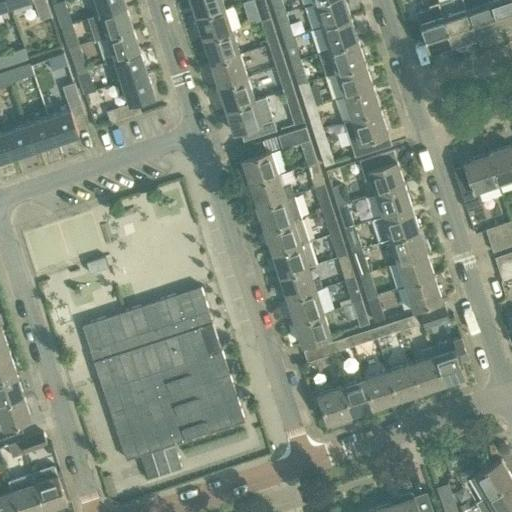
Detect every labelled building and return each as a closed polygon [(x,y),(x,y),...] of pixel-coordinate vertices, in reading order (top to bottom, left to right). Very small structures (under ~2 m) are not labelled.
[(8,0),(9,4),(21,0),(33,0),(39,18),(52,14),(47,0),(8,0)] [(60,25),(72,21),(64,0),(57,0),(53,2),(60,25)] [(96,0),(100,12),(125,4),(123,0),(96,0)] [(191,0),(196,15),(225,5),(223,0),(191,0)] [(265,0),(255,0),(262,19),(271,16),(265,0)] [(281,0),(270,0),(276,16),(285,12),(281,0)] [(322,24),(351,15),(346,0),(321,0),(315,2),(322,24)] [(441,13),(443,13),(439,2),(438,0),(436,0),(429,3),(430,6),(416,11),(429,50),(451,42),(441,13)] [(444,0),(439,2),(443,13),(441,13),(451,42),(475,34),(465,5),(466,5),(464,0),(444,0)] [(498,26),(489,0),(481,0),(466,5),(465,5),(475,34),(498,26)] [(511,0),(489,0),(498,26),(511,21),(511,0)] [(97,38),(107,35),(108,35),(132,27),(125,4),(100,12),(90,15),(97,38)] [(204,39),(233,29),(225,5),(196,15),(204,39)] [(285,12),(276,16),(282,37),(292,34),(285,12)] [(351,15),(322,24),(329,48),(358,39),(351,15)] [(269,42),(278,39),(271,16),(262,19),(269,42)] [(72,21),(60,25),(68,48),(80,45),(72,21)] [(115,57),(140,49),(132,27),(108,35),(115,57)] [(233,29),(204,39),(211,62),(240,52),(233,29)] [(292,34),(282,37),(290,60),(300,57),(292,34)] [(278,39),(269,42),(277,65),(286,62),(278,39)] [(358,39),(329,48),(337,72),(366,62),(358,39)] [(80,45),(68,48),(76,70),(87,66),(80,45)] [(1,54),(5,65),(27,57),(24,46),(1,54)] [(140,49),(115,57),(122,80),(147,71),(140,49)] [(211,62),(219,85),(248,75),(240,52),(211,62)] [(300,57),(290,60),(298,85),(308,81),(300,57)] [(7,69),(11,80),(33,72),(29,62),(7,69)] [(286,62),(277,65),(284,89),(294,86),(286,62)] [(344,94),(373,86),(366,62),(337,72),(344,94)] [(87,66),(76,70),(83,92),(95,88),(87,66)] [(0,71),(0,83),(11,80),(7,69),(0,71)] [(147,71),(122,80),(129,102),(107,109),(111,121),(141,111),(138,99),(154,94),(147,71)] [(219,85),(226,108),(255,98),(248,75),(219,85)] [(47,113),(56,140),(79,132),(73,115),(85,111),(74,80),(63,84),(70,106),(47,113)] [(308,81),(298,85),(305,106),(315,103),(308,81)] [(294,86),(284,89),(291,111),(278,115),(282,126),(304,119),(294,86)] [(344,94),(352,116),(352,118),(381,109),(373,86),(344,94)] [(262,120),(255,98),(226,108),(233,129),(262,120)] [(315,103),(305,106),(313,130),(323,127),(315,103)] [(352,118),(352,116),(343,119),(354,154),(391,142),(381,109),(352,118)] [(56,140),(47,113),(25,121),(34,147),(56,140)] [(34,147),(25,121),(2,129),(11,155),(34,147)] [(308,163),(318,159),(307,125),(279,134),(283,147),(301,141),(308,163)] [(323,127),(313,130),(324,164),(334,161),(323,127)] [(0,158),(11,155),(2,129),(0,129),(0,158)] [(511,142),(488,150),(498,181),(511,176),(511,142)] [(250,181),(279,172),(271,147),(242,156),(250,181)] [(376,192),(405,182),(393,147),(359,158),(365,178),(371,177),(376,192)] [(466,164),(456,168),(469,204),(479,200),(476,188),(498,181),(488,150),(464,158),(466,164)] [(318,159),(308,163),(316,185),(325,182),(318,159)] [(287,196),(293,193),(290,183),(283,185),(279,172),(250,181),(257,204),(286,194),(287,196)] [(337,204),(347,201),(339,177),(329,180),(337,204)] [(325,182),(316,185),(323,207),(332,204),(325,182)] [(405,182),(376,192),(383,214),(383,215),(413,205),(405,182)] [(286,194),(257,204),(264,227),(294,217),(294,219),(301,216),(293,193),(287,196),(286,194)] [(347,201),(337,204),(344,227),(354,224),(347,201)] [(332,204),(323,207),(331,232),(340,229),(332,204)] [(383,240),(391,238),(420,228),(413,205),(383,215),(383,214),(375,216),(383,240)] [(302,243),(308,240),(301,216),(294,219),(294,217),(264,227),(272,251),(302,241),(302,243)] [(489,238),(511,230),(511,218),(486,227),(489,238)] [(354,224),(344,227),(352,250),(362,247),(354,224)] [(398,261),(427,251),(420,228),(391,238),(398,261)] [(340,229),(331,232),(338,255),(348,252),(340,229)] [(511,230),(489,238),(493,249),(511,242),(511,230)] [(302,241),(272,251),(279,274),(309,264),(316,262),(308,240),(302,243),(302,241)] [(362,247),(352,250),(359,273),(369,270),(362,247)] [(499,267),(511,262),(511,249),(495,255),(499,267)] [(427,251),(398,261),(406,284),(435,274),(427,251)] [(348,252),(338,255),(346,277),(355,274),(348,252)] [(105,254),(86,261),(89,272),(108,266),(105,254)] [(511,262),(499,267),(502,277),(511,274),(511,262)] [(287,297),(316,287),(309,264),(279,274),(287,297)] [(369,270),(359,273),(367,297),(377,294),(369,270)] [(355,274),(346,277),(353,300),(362,297),(355,274)] [(442,297),(435,274),(406,284),(413,306),(442,297)] [(200,284),(82,323),(126,458),(245,419),(200,284)] [(294,320),(324,310),(316,287),(287,297),(294,320)] [(377,294),(367,297),(374,319),(384,315),(377,294)] [(362,297),(353,300),(360,323),(370,320),(362,297)] [(423,320),(423,321),(424,324),(448,316),(444,303),(420,311),(423,320)] [(324,310),(294,320),(301,342),(331,333),(324,310)] [(400,323),(401,328),(423,321),(423,320),(420,311),(395,319),(397,324),(400,323)] [(397,324),(395,319),(374,326),(377,335),(401,328),(400,323),(397,324)] [(0,350),(9,348),(2,325),(0,325),(0,350)] [(377,335),(374,326),(349,334),(351,340),(354,338),(356,342),(377,335)] [(351,340),(349,334),(337,338),(327,341),(331,351),(356,342),(354,338),(351,340)] [(433,354),(442,382),(467,373),(461,356),(468,354),(461,334),(431,344),(435,354),(433,354)] [(331,351),(327,341),(304,349),(307,360),(331,353),(331,351)] [(435,354),(431,344),(420,348),(423,356),(411,360),(420,389),(442,382),(433,354),(435,354)] [(9,348),(0,350),(0,376),(17,371),(9,348)] [(420,389),(411,360),(386,368),(396,397),(420,389)] [(363,376),(373,405),(396,397),(386,368),(363,376)] [(0,402),(24,395),(17,371),(0,376),(0,402)] [(341,383),(350,413),(373,405),(363,376),(341,383)] [(350,413),(341,383),(318,391),(328,420),(350,413)] [(24,395),(0,402),(0,416),(3,426),(32,417),(24,395)] [(19,438),(24,451),(47,443),(43,430),(19,438)] [(24,451),(19,438),(8,442),(12,455),(24,451)] [(486,494),(511,478),(511,474),(501,455),(473,472),(486,494)] [(31,471),(43,508),(67,500),(54,463),(31,471)] [(31,511),(43,508),(31,471),(22,475),(25,483),(11,488),(19,511),(31,511)] [(484,510),(493,505),(496,511),(504,511),(511,508),(511,478),(486,494),(477,499),(484,510)] [(445,511),(457,511),(458,511),(448,481),(437,485),(445,511)] [(19,511),(11,488),(0,491),(0,511),(19,511)] [(399,497),(391,500),(394,511),(433,511),(426,491),(414,495),(413,493),(412,489),(398,494),(399,497)] [(394,511),(391,500),(367,508),(368,511),(394,511)]
